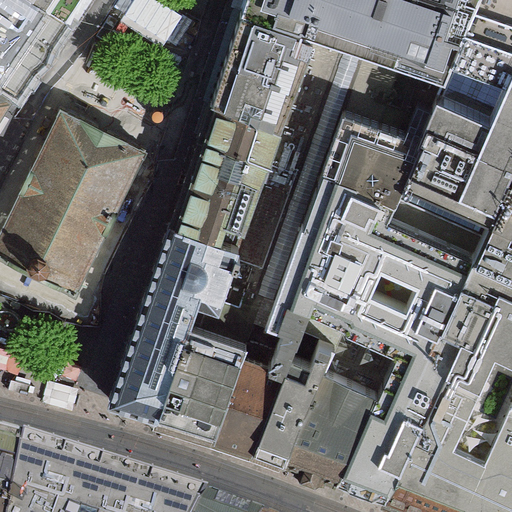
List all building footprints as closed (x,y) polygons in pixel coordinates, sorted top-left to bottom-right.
[(0,0),(0,119),(46,51),(75,8),(60,0),(0,0)] [(60,0),(75,8),(80,0),(60,0)] [(171,0),(117,0),(113,10),(166,36),(181,5),(171,0)] [(460,79),(494,0),(253,0),(250,14),(320,35),(344,43),(356,47),(366,50),(460,79)] [(501,224),(511,198),(511,0),(494,0),(460,79),(417,190),(457,206),(501,224)] [(320,35),(250,14),(244,32),(238,53),(307,75),(320,35)] [(335,71),(344,43),(320,35),(307,75),(290,129),(287,139),(280,158),(252,245),(238,285),(262,293),(272,265),(290,210),(310,147),(313,138),(335,71)] [(417,190),(460,79),(366,50),(349,101),(330,155),(417,190)] [(307,75),(238,53),(227,85),(223,97),(217,115),(210,134),(257,149),(280,158),(287,139),(290,129),(307,75)] [(67,101),(0,241),(0,254),(78,292),(150,141),(67,101)] [(196,174),(181,220),(252,245),(280,158),(257,149),(210,134),(196,174)] [(391,387),(349,479),(375,489),(397,497),(478,332),(460,324),(501,224),(457,206),(417,190),(330,155),(310,217),(349,229),(346,237),(353,241),(324,308),(314,330),(348,343),(338,365),(391,387)] [(478,332),(397,497),(434,511),(511,511),(511,198),(501,224),(460,324),(478,332)] [(349,229),(310,217),(295,261),(283,300),(276,321),(295,327),(281,363),(296,368),(300,369),(314,330),(324,308),(353,241),(346,237),(349,229)] [(141,415),(167,422),(201,322),(209,300),(222,304),(230,306),(238,285),(252,245),(181,220),(171,246),(139,335),(113,407),(141,415)] [(262,293),(238,285),(230,306),(222,304),(214,326),(261,342),(269,319),(276,321),(283,300),(276,298),(272,297),(262,293)] [(295,327),(276,321),(265,358),(281,363),(295,327)] [(201,322),(167,422),(196,431),(226,441),(257,355),(261,342),(214,326),(201,322)] [(296,368),(266,453),(282,457),(298,461),(338,365),(348,343),(314,330),(300,369),(296,368)] [(257,355),(226,441),(246,447),(266,453),(296,368),(281,363),(265,358),(257,355)] [(338,365),(298,461),(326,471),(349,479),(391,387),(338,365)] [(0,511),(16,511),(25,468),(0,461),(0,511)] [(33,471),(25,468),(16,511),(170,511),(153,507),(74,484),(33,471)]
